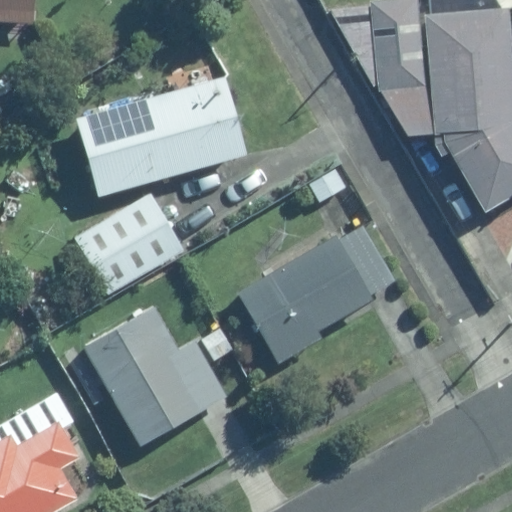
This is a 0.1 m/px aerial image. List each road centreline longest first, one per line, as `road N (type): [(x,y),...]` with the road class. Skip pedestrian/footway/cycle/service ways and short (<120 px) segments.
road 1 (residential): [(277,0),(511,404)]
road 2 (residential): [(353,511),(511,421)]
